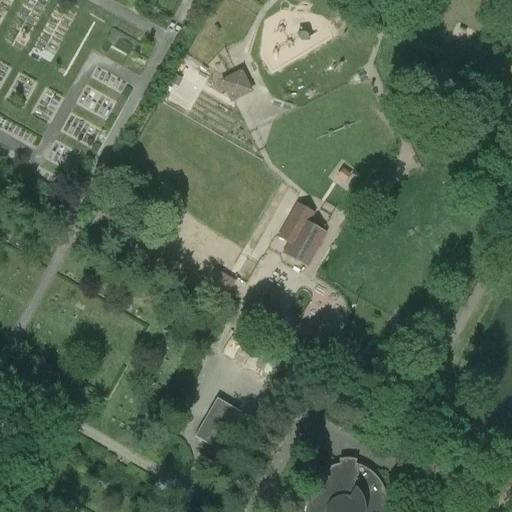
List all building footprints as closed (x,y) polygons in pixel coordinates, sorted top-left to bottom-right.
[(478,54),(456,41),(442,66),(464,78),(478,54)] [(219,81),(230,103),(252,92),(241,70),(219,81)] [(182,73),(176,84),(195,95),(201,84),(182,73)] [(182,88),(176,84),(172,90),(179,94),(182,88)] [(170,94),(164,105),(183,115),(189,105),(170,94)] [(315,213),(296,203),(277,237),(291,245),(286,254),(304,264),(322,232),(309,225),(315,213)] [(289,333),(282,344),(324,368),(336,347),(294,323),(289,333)] [(238,411),(216,398),(194,437),(216,450),(238,411)] [(316,478),(321,485),(318,487),(314,490),(309,497),(306,504),(303,511),(385,511),(386,511),(387,503),(386,494),(383,486),(379,479),(373,472),(366,468),(363,466),(360,465),(355,464),(351,464),(346,463),(341,464),(337,464),(332,466),(328,467),(326,468),(316,478)]
